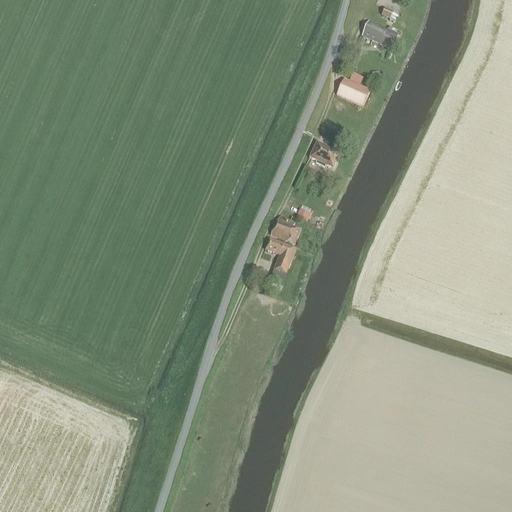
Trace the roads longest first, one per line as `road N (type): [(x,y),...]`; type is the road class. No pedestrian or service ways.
road 1 (unclassified): [(157,511),(231,278),(329,59),(345,0)]
road 2 (track): [(329,59),(334,82),(314,137),(210,348)]
